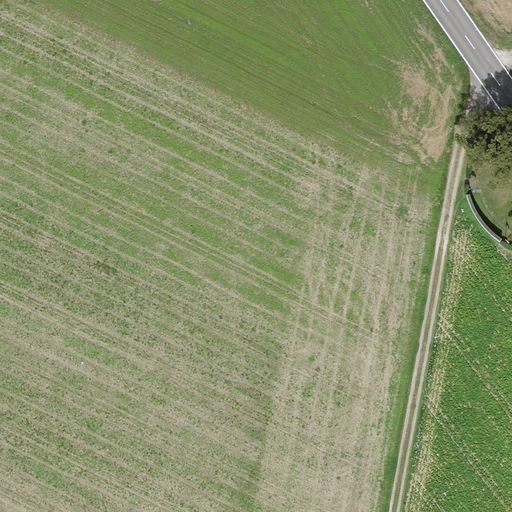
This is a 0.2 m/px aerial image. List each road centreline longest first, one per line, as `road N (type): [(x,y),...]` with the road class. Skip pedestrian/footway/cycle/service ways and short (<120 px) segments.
road 1 (track): [(387,511),(472,107),(492,73),(511,59)]
road 2 (secondary): [(440,0),(511,101)]
